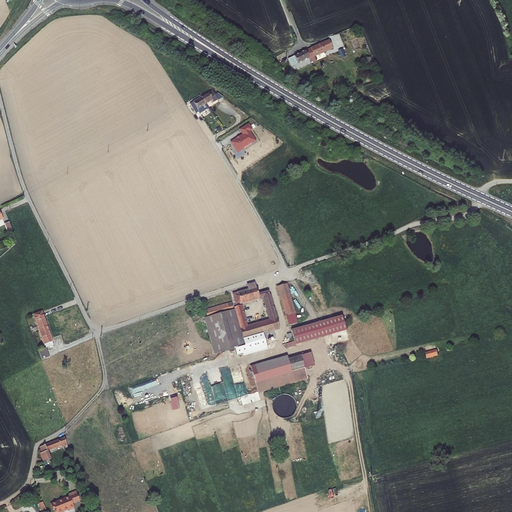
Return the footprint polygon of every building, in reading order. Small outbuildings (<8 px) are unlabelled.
[(332,50),(328,41),(305,50),(311,63),(317,61),(315,57),(332,50)] [(308,58),(305,50),(293,56),(297,65),(309,60),(308,58)] [(218,96),(214,90),(205,95),(209,103),(217,98),(216,97),(218,96)] [(194,102),(199,112),(203,110),(201,108),(209,103),(205,95),(194,102)] [(241,135),(229,143),(233,150),(232,151),(237,160),(247,154),(245,151),(257,143),(250,132),(253,131),(248,124),(238,130),(241,135)] [(13,233),(9,222),(4,223),(8,235),(13,233)] [(243,303),(261,298),(257,282),(250,284),(251,288),(235,293),(238,304),(243,303)] [(288,283),(280,286),(291,325),(299,322),(288,283)] [(281,326),(271,291),(266,292),(266,297),(272,319),(249,325),(243,304),(236,306),(237,309),(207,317),(217,354),(278,337),(275,328),(281,326)] [(208,309),(209,315),(235,307),(233,302),(208,309)] [(42,311),(34,314),(39,330),(47,327),(42,311)] [(337,318),(289,331),(293,346),(341,333),(337,318)] [(44,344),(45,344),(46,348),(53,345),(52,342),(53,341),(47,327),(39,330),(44,344)] [(42,360),(49,357),(46,348),(39,351),(42,360)] [(425,356),(436,353),(434,348),(424,351),(425,356)] [(300,356),(251,370),(258,392),(258,393),(306,380),(300,356)] [(258,392),(240,397),(242,405),(260,400),(258,393),(258,392)] [(67,437),(43,447),(45,452),(43,453),(47,462),(55,459),(52,452),(70,445),(67,438),(68,438),(67,437)] [(77,508),(75,503),(83,500),(79,491),(71,494),(72,495),(67,498),(60,501),(54,503),(56,509),(57,509),(58,511),(66,511),(72,509),(72,510),(77,508)]
